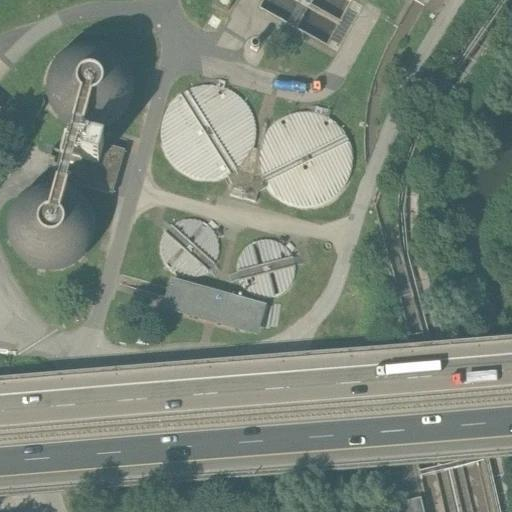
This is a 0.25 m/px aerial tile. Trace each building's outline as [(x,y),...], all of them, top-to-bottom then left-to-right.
[(107,132),(119,124),(132,105),(135,84),(130,70),(121,57),(106,48),(90,45),(70,50),(59,58),(48,75),(45,93),(48,105),(56,119),(66,127),(78,132),(87,135),(98,134),(107,132)] [(229,175),(244,164),(250,153),(255,144),(256,128),(250,108),(239,96),(221,86),(207,85),(189,89),(176,98),(165,113),(162,129),(162,140),(164,149),(173,163),(191,176),(207,179),(229,175)] [(326,203),(340,193),(351,173),(352,156),(346,137),(336,124),(318,115),(303,113),(286,117),(272,127),(262,142),(258,158),(258,168),(261,177),(265,184),(269,191),(287,204),(304,208),(326,203)] [(87,135),(78,132),(76,141),(65,138),(60,155),(70,158),(62,190),(70,193),(73,184),(112,195),(124,152),(86,141),(87,135)] [(26,173),(39,173),(39,148),(26,148),(26,173)] [(244,164),(229,175),(234,184),(231,197),(255,203),(258,190),(265,184),(261,177),(258,168),(258,158),(250,153),(244,164)] [(54,278),(71,273),(78,268),(88,256),(95,234),(93,220),(85,205),(70,193),(62,190),(43,189),(25,196),(12,209),(6,225),(6,243),(9,251),(17,264),(23,270),(37,277),(54,278)] [(207,281),(216,273),(225,258),(226,245),(221,230),(213,220),(203,214),(190,211),(188,211),(174,214),(163,221),(154,234),(151,246),(152,252),(154,262),(161,273),(172,281),(188,285),(207,281)] [(286,306),(295,299),(304,284),(305,271),(301,255),(292,245),(282,239),(269,236),(267,236),(253,239),(242,247),(233,259),(230,271),(231,277),(233,287),(240,298),(255,308),(265,310),(286,306)] [(188,285),(172,281),(163,314),(257,339),(265,310),(255,308),(240,298),(233,287),(231,277),(216,273),(207,281),(188,285)] [(425,511),(422,499),(397,504),(398,511),(425,511)]
